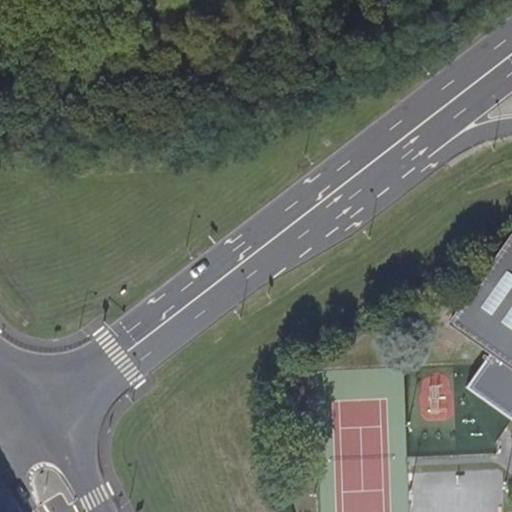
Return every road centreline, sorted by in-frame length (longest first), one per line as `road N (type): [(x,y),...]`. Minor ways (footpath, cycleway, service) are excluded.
road 1 (secondary): [(39,412),(332,205)]
road 2 (secondary): [(332,205),(511,64)]
road 3 (primary): [(332,205),(479,132),(511,127)]
